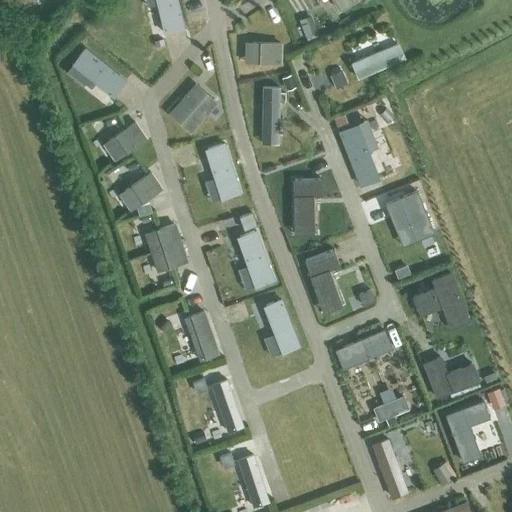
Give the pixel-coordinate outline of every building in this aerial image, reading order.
[(183,26),(177,0),(155,0),(156,1),(163,31),(183,26)] [(244,40),(243,61),(265,62),(281,62),(281,44),(281,41),(244,40)] [(404,56),(397,40),(348,60),(356,77),(404,56)] [(84,43),(71,59),(113,94),(126,77),(84,43)] [(330,78),(334,87),(346,82),(347,81),(343,72),(330,78)] [(193,80),(166,112),(189,132),(216,101),(193,80)] [(278,84),(260,84),(259,141),(277,142),(278,84)] [(101,143),(113,160),(131,147),(147,137),(135,119),(101,143)] [(358,121),(338,129),(359,182),(379,175),(368,149),(358,121)] [(223,141),(204,147),(213,176),(220,197),(239,191),(223,141)] [(129,210),(129,211),(163,188),(151,170),(118,193),(117,193),(129,210)] [(291,194),(292,218),(312,218),(312,194),(321,194),(321,177),(292,177),(292,194),(291,194)] [(416,188),(386,201),(392,217),(405,212),(415,236),(433,229),(416,188)] [(156,271),(188,260),(175,221),(143,231),(156,271)] [(255,227),(232,235),(243,264),(235,267),(243,288),(273,277),(255,227)] [(331,248),(299,260),(313,294),(330,287),(323,267),(337,261),(331,248)] [(468,320),(450,272),(431,280),(434,288),(411,297),(419,316),(442,307),(450,327),(468,320)] [(273,333),(262,337),(270,356),(299,344),(280,297),(262,304),(273,333)] [(199,359),(219,352),(204,309),(184,316),(199,359)] [(385,328),(335,348),(343,368),(393,348),(385,328)] [(478,380),(471,362),(446,372),(440,355),(420,363),(434,398),(478,380)] [(194,389),(206,385),(203,376),(191,381),(194,389)] [(209,383),(226,431),(244,425),(227,377),(209,383)] [(492,408),(503,404),(499,391),(488,395),(492,408)] [(482,398),(444,413),(462,461),(479,455),(468,424),(488,416),(482,398)] [(390,497),(406,490),(386,436),(369,442),(390,497)] [(221,463),(233,459),(230,450),(218,455),(221,463)] [(236,458),(253,506),(269,501),(253,452),(236,458)] [(453,476),(444,461),(432,468),(440,483),(453,476)] [(466,511),(462,502),(436,511),(466,511)] [(299,511),(297,503),(266,511),(265,511),(299,511)]
